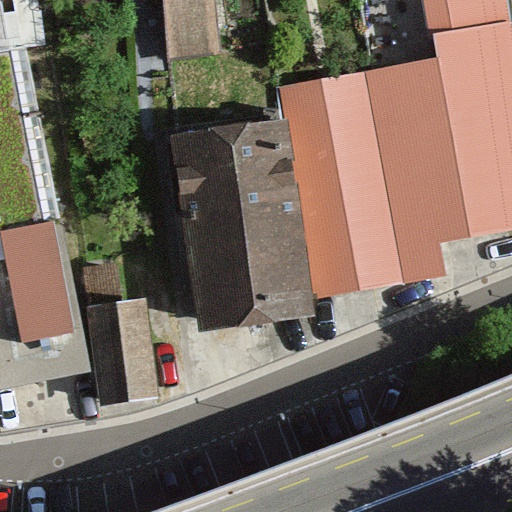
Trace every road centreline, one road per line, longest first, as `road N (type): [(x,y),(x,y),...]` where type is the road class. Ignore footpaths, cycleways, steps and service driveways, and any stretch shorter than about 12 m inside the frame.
road 1 (residential): [(0,454),(126,463),(511,300)]
road 2 (primary): [(511,451),(363,511)]
